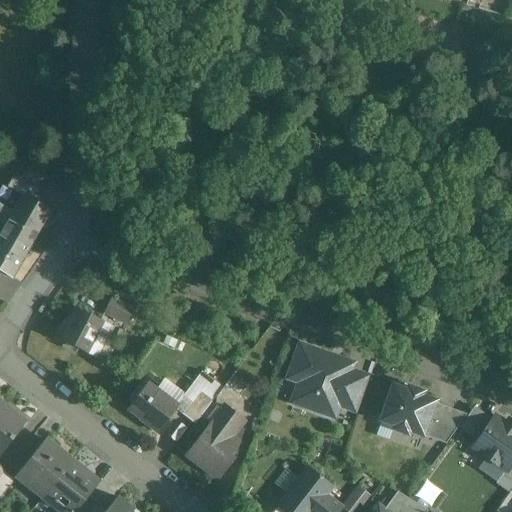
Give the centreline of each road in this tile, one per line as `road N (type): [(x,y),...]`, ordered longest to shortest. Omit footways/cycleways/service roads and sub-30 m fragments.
road 1 (residential): [(67,247),(511,392)]
road 2 (residential): [(67,247),(79,188),(88,0)]
road 3 (residential): [(190,511),(0,353)]
